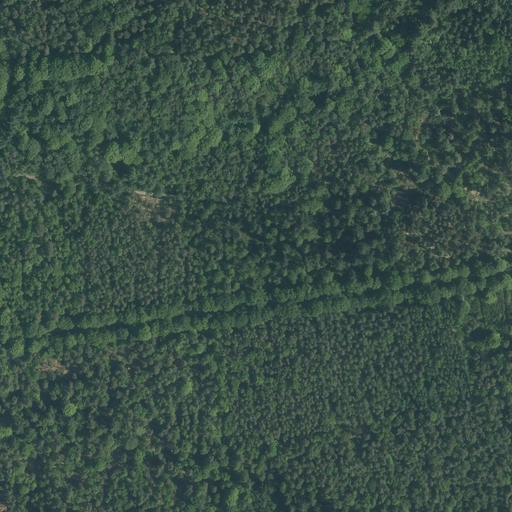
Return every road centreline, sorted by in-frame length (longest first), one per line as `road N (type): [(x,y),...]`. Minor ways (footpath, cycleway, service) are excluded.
road 1 (track): [(0,335),(511,267)]
road 2 (track): [(177,197),(229,197),(252,188),(373,117),(413,132),(468,186),(511,191)]
road 3 (track): [(177,197),(8,179),(0,114)]
road 4 (track): [(497,511),(475,390)]
